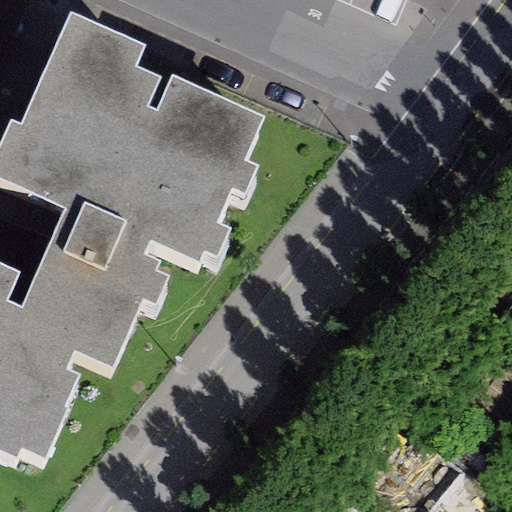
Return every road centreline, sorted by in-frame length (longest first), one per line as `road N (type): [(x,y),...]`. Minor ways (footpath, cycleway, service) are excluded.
road 1 (residential): [(450,103),(138,511)]
road 2 (residential): [(222,0),(450,103)]
